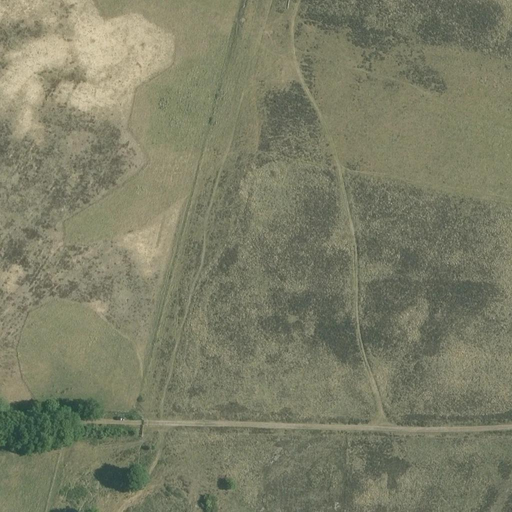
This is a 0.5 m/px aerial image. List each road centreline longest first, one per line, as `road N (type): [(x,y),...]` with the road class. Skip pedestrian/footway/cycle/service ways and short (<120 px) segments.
road 1 (track): [(511,428),(162,423)]
road 2 (track): [(162,423),(0,417)]
